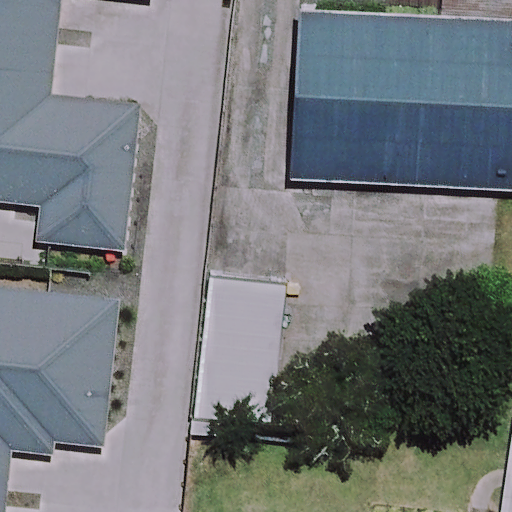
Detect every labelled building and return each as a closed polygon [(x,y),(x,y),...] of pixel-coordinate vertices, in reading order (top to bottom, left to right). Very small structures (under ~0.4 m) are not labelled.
[(0,0),(0,75),(41,76),(42,143),(114,171),(162,142),(160,0),(0,0)] [(511,0),(445,0),(445,18),(296,8),(285,174),(511,188),(511,0)] [(114,171),(0,160),(0,511),(106,511),(109,479),(12,469),(26,321),(99,328),(114,171)] [(284,285),(202,279),(191,423),(273,429),(284,285)] [(511,511),(511,409),(497,511),(511,511)]
